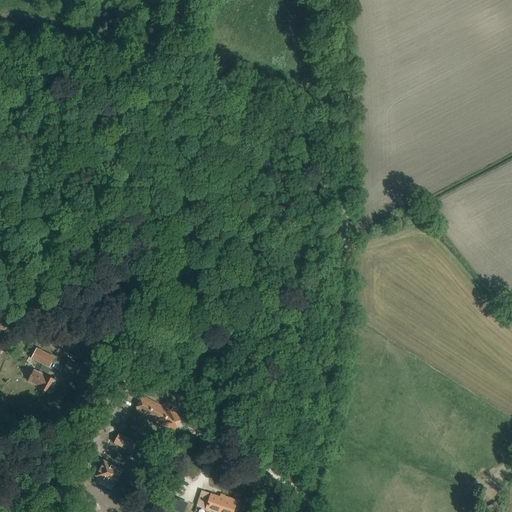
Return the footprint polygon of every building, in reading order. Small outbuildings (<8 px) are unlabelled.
[(194,5),(166,7),(167,17),(195,15),(194,5)] [(42,364),(38,372),(34,370),(28,381),(39,386),(39,387),(50,393),(57,381),(47,375),(51,368),(50,367),(55,357),(37,348),(31,358),(42,364)] [(143,396),(136,410),(175,431),(182,417),(143,396)] [(137,454),(141,445),(119,433),(114,443),(137,454)] [(115,460),(124,464),(127,458),(118,453),(115,460)] [(104,462),(98,475),(114,483),(121,471),(104,462)] [(208,505),(206,509),(216,511),(219,511),(222,507),(234,511),(237,500),(225,496),(224,498),(204,491),(200,502),(208,505)]
